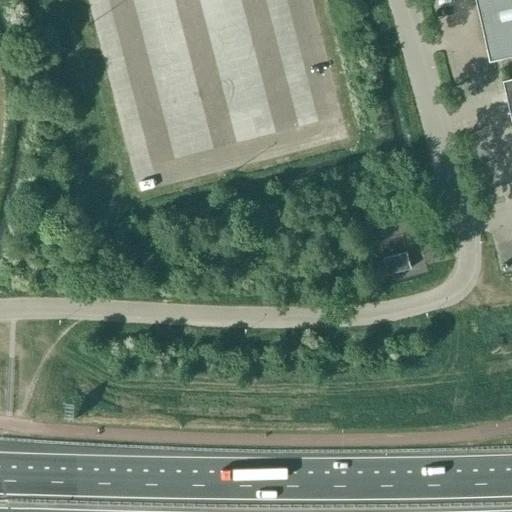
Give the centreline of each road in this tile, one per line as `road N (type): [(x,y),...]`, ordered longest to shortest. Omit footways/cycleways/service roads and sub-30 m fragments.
road 1 (unclassified): [(0,311),(353,316),(420,305),(455,289),(468,269),(468,238),(405,0)]
road 2 (trunk): [(511,483),(325,488),(0,480)]
